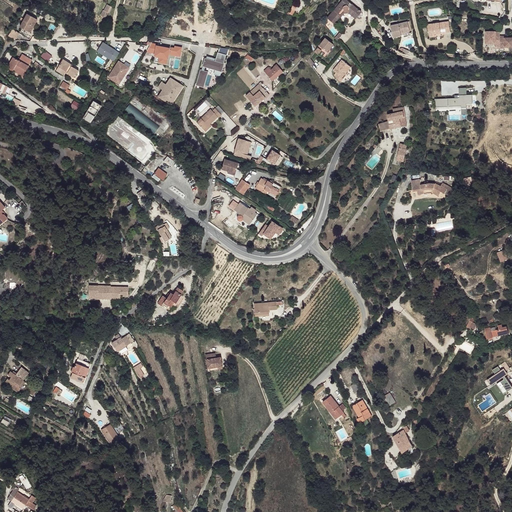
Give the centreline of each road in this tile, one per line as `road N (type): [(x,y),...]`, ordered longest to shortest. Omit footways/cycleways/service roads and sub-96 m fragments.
road 1 (unclassified): [(223,511),(253,449),(364,326),(357,296),(300,239)]
road 2 (residential): [(0,324),(122,314),(195,264),(211,228)]
road 3 (tertiary): [(211,228),(94,143),(0,111)]
road 4 (tertiary): [(426,64),(395,70),(377,86),(335,153),(300,239)]
road 5 (unknown): [(364,326),(412,285),(395,217),(406,206)]
road 6 (unknown): [(388,139),(381,180),(322,261)]
road 7 (unknown): [(102,148),(97,134),(10,79),(0,59)]
road 8 (unknown): [(209,165),(186,114),(204,32)]
road 9 (unknown): [(10,114),(22,132),(61,149),(62,157),(44,161),(0,143)]
